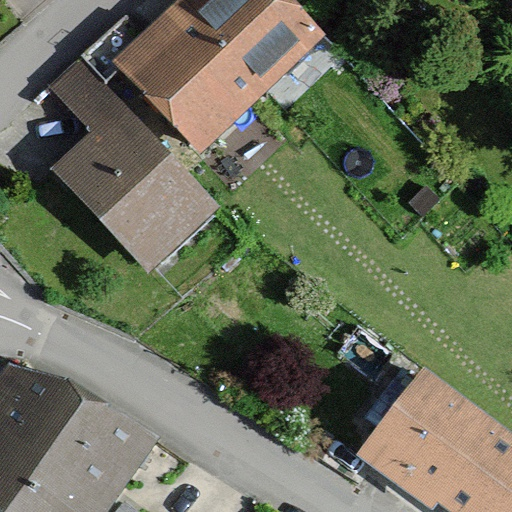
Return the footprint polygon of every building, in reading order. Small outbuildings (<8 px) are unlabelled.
[(323,45),(280,0),(191,0),(117,71),(202,160),(323,45)] [(90,140),(49,179),(147,281),(219,213),(85,73),(54,103),(90,140)] [(511,511),(511,435),(420,366),(355,453),(433,511),(439,504),(449,511),(511,511)] [(107,511),(150,449),(7,367),(0,377),(0,511),(107,511)] [(149,511),(125,495),(112,511),(149,511)]
